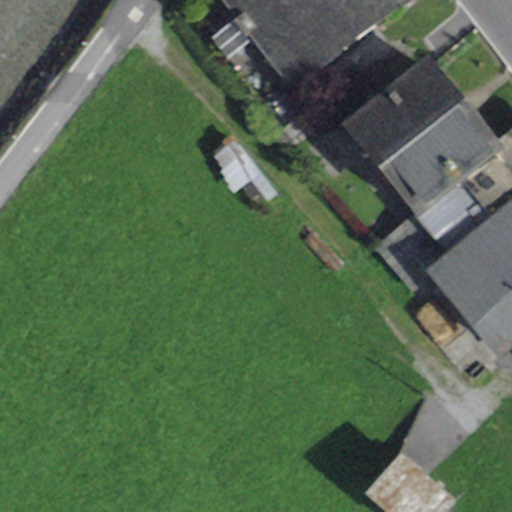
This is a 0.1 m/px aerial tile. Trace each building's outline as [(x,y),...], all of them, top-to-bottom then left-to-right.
[(365,14),(372,8),(366,0),(228,0),(244,20),(236,26),(246,39),(254,33),(297,88),(376,27),(365,14)] [(376,27),(392,15),(379,0),(366,0),(372,8),(365,14),(376,27)] [(419,217),(496,154),(494,152),(465,117),(455,106),(426,70),(349,133),(419,217)] [(419,217),(380,250),(415,293),(438,274),(511,212),(511,136),(494,152),(496,154),(419,217)] [(511,212),(438,274),(498,346),(511,333),(511,212)] [(370,500),(383,511),(446,511),(452,506),(401,463),(370,500)]
